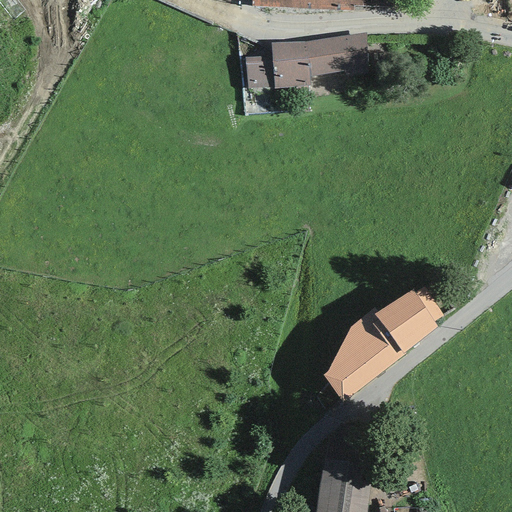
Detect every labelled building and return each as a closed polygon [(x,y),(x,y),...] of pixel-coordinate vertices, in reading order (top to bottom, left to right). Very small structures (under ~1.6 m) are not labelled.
[(387,0),(251,0),(251,6),(353,12),(353,6),(388,7),(387,0)] [(365,34),(304,43),(310,78),(344,73),(344,77),(368,74),(365,34)] [(310,78),(304,43),(271,44),(274,89),(310,86),(310,78)] [(416,295),(413,290),(376,312),(374,308),(350,328),(327,371),(323,375),(342,402),(405,354),(405,352),(438,327),(432,322),(443,315),(425,289),(416,295)] [(315,511),(365,511),(371,475),(321,469),(315,511)]
